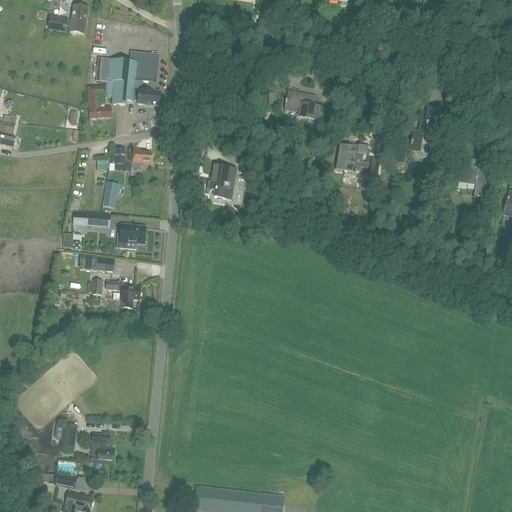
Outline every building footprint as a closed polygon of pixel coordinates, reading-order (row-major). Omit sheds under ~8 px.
[(48,30),(64,33),(65,28),(74,29),(75,23),(85,25),(87,9),(74,7),(71,22),(50,19),(48,30)] [(131,63),(99,60),(97,81),(107,82),(106,97),(113,98),(112,105),(125,106),(125,101),(137,102),(137,105),(139,105),(141,91),(155,92),(158,58),(132,55),(131,63)] [(89,121),(111,119),(111,108),(100,108),(99,96),(104,96),(103,87),(87,88),(89,121)] [(222,101),(230,106),(237,94),(228,90),(222,101)] [(155,92),(141,91),(139,105),(159,107),(160,93),(155,92)] [(271,106),(273,95),(266,94),(265,105),(271,106)] [(288,94),(286,102),(285,102),(285,105),(284,113),(285,113),(285,110),(294,112),(294,110),(300,111),(299,118),(304,119),(323,122),(323,121),(320,121),(322,108),(314,106),(315,98),(306,97),(288,94)] [(428,109),(426,123),(421,122),(419,133),(414,132),(413,142),(411,141),(410,144),(412,145),(411,151),(422,153),(423,144),(430,146),(432,136),(437,136),(441,111),(428,109)] [(71,112),(69,124),(76,125),(78,113),(71,112)] [(0,120),(0,129),(13,132),(16,117),(10,116),(10,118),(5,117),(4,121),(0,120)] [(13,132),(0,129),(0,146),(12,149),(15,138),(12,137),(13,132)] [(77,142),(78,132),(69,131),(69,136),(72,136),(72,142),(77,142)] [(340,145),(335,171),(355,174),(355,171),(360,172),(361,169),(365,169),(364,175),(377,177),(380,160),(367,157),(366,164),(362,163),(363,155),(366,155),(367,147),(358,146),(358,148),(340,145)] [(133,149),(132,155),(125,154),(125,149),(115,148),(114,164),(114,171),(131,172),(131,170),(139,171),(139,167),(143,168),(144,165),(151,166),(152,152),(141,151),(141,150),(133,149)] [(109,160),(96,162),(97,171),(109,169),(109,160)] [(473,167),(461,165),(458,183),(471,185),(471,188),(475,188),(474,197),(483,198),(489,167),(479,165),(478,169),(473,168),(473,167)] [(232,202),(237,170),(215,166),(212,183),(208,182),(206,191),(213,192),(212,198),(232,202)] [(103,207),(115,209),(120,184),(113,183),(107,182),(103,207)] [(85,198),(93,199),(94,187),(87,186),(85,198)] [(80,201),(71,199),(69,210),(78,212),(80,201)] [(94,214),(74,213),(73,226),(93,227),(94,214)] [(146,233),(133,232),(133,230),(122,229),(121,247),(126,247),(125,254),(136,255),(137,248),(145,249),(146,233)] [(369,244),(372,231),(365,230),(362,243),(369,244)] [(80,270),(96,271),(98,258),(81,257),(80,270)] [(114,260),(98,258),(96,271),(113,272),(114,260)] [(101,296),(102,282),(93,282),(92,296),(101,296)] [(123,292),(121,309),(132,310),(132,303),(128,302),(128,300),(139,301),(140,288),(129,287),(123,286),(123,284),(107,282),(106,290),(123,292)] [(63,425),(60,450),(74,451),(77,426),(63,425)] [(114,451),(107,450),(108,446),(109,446),(110,436),(92,434),(90,458),(91,458),(90,463),(112,466),(114,451)] [(28,449),(21,450),(22,457),(29,455),(28,449)] [(76,480),(56,476),(56,477),(50,475),(50,476),(38,474),(37,481),(49,483),(48,485),(54,486),(74,491),(76,480)] [(281,511),(283,498),(196,488),(194,510),(209,511),(281,511)] [(90,510),(92,499),(67,494),(65,504),(63,511),(74,511),(75,511),(80,511),(89,511),(90,510)]
